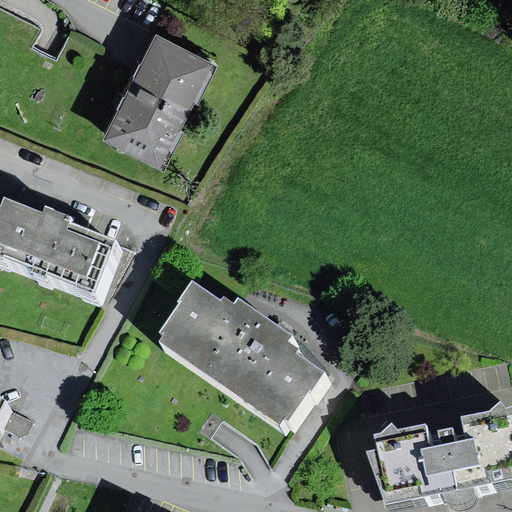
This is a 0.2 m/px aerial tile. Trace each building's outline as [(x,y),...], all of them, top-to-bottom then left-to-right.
[(158,33),(105,136),(163,166),(216,63),(158,33)] [(0,276),(1,277),(4,269),(112,310),(132,257),(25,217),(23,225),(0,216),(0,276)] [(177,351),(172,358),(293,440),(297,434),(302,437),(322,407),(325,408),(338,389),(310,369),(313,366),(301,358),(305,352),(251,315),(248,320),(236,312),(234,316),(206,297),(194,315),(192,318),(172,348),(177,351)] [(0,467),(24,421),(11,414),(14,407),(0,399),(0,467)] [(384,467),(399,511),(440,511),(459,508),(460,511),(488,511),(492,503),(511,498),(511,421),(508,425),(477,432),(480,442),(443,447),(441,438),(415,445),(409,439),(398,449),(390,450),(393,464),(384,467)]
